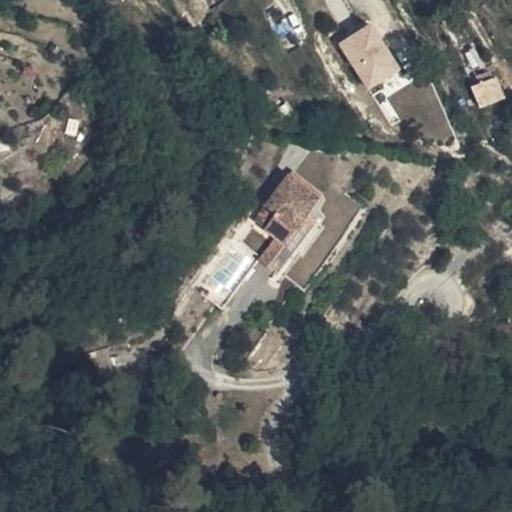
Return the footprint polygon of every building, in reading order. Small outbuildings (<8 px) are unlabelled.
[(370,88),(404,67),(374,19),(340,40),(370,88)] [(477,78),(449,87),(458,113),(486,101),(477,78)] [(246,208),(259,216),(246,234),(261,244),(268,248),(288,219),(300,200),(265,179),(246,208)] [(234,226),(246,234),(259,216),(246,208),(234,226)] [(288,219),(268,248),(280,255),(299,226),(288,219)] [(261,244),(245,268),(263,280),(280,255),(268,248),(261,244)]
